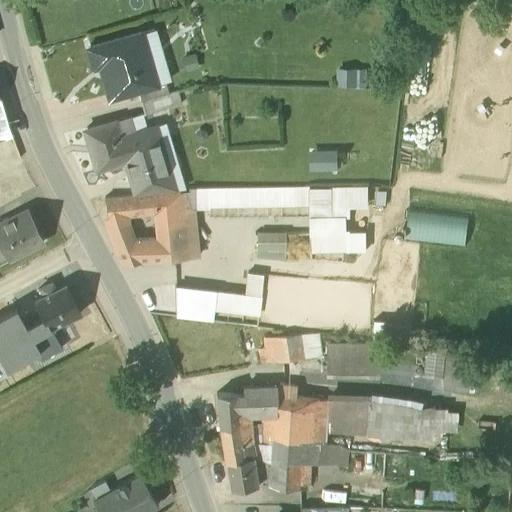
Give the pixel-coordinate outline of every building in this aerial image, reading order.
[(142,32),(88,49),(94,68),(100,66),(110,98),(139,89),(157,83),(142,32)] [(157,83),(139,89),(142,101),(168,94),(165,80),(157,83)] [(168,94),(142,101),(146,114),(172,106),(168,94)] [(0,101),(0,140),(11,136),(9,131),(0,101)] [(132,117),(117,122),(122,139),(137,135),(132,117)] [(117,121),(88,130),(96,156),(92,157),(96,172),(125,164),(129,162),(126,151),(122,139),(117,122),(117,121)] [(160,141),(126,151),(129,162),(125,164),(135,196),(175,190),(160,141)] [(337,152),(308,151),(308,170),(336,171),(337,152)] [(368,186),(310,187),(311,203),(311,218),(346,217),(351,217),(350,207),(369,206),(368,186)] [(311,203),(310,187),(189,190),(189,192),(191,210),(209,210),(209,205),(311,203)] [(197,259),(193,225),(191,210),(189,192),(148,196),(150,215),(156,214),(159,242),(150,243),(153,264),(197,259)] [(148,196),(105,201),(109,229),(123,265),(140,265),(153,264),(150,243),(134,244),(134,241),(128,227),(128,217),(150,215),(148,196)] [(405,211),(404,240),(463,242),(464,214),(405,211)] [(27,212),(0,225),(0,243),(1,246),(8,260),(9,261),(43,243),(27,212)] [(346,217),(311,218),(312,251),(347,250),(346,217)] [(285,250),(284,235),(259,235),(259,251),(285,250)] [(1,246),(0,246),(0,264),(8,260),(1,246)] [(242,294),(175,288),(173,320),(212,323),(214,309),(257,313),(261,275),(244,274),(242,294)] [(65,287),(55,292),(52,285),(40,291),(43,298),(35,302),(43,318),(50,332),(80,316),(65,287)] [(0,321),(0,357),(7,370),(38,353),(32,341),(25,328),(16,312),(0,321)] [(25,328),(32,341),(50,332),(43,318),(25,328)] [(313,334),(264,340),(267,363),(316,357),(313,334)] [(387,347),(334,346),(334,360),(386,359),(387,347)] [(452,350),(448,387),(458,388),(473,390),(477,353),(452,350)] [(276,389),(276,396),(296,398),(296,387),(276,384),(276,389)] [(244,394),(217,395),(220,427),(238,426),(239,430),(240,444),(252,443),(250,430),(248,415),(260,413),(274,414),(275,414),(276,396),(276,389),(244,390),(244,394)] [(329,407),(370,409),(371,396),(330,395),(329,401),(329,407)] [(296,398),(276,396),(275,414),(274,414),(273,431),(272,439),(309,442),(313,399),(296,398)] [(404,398),(371,396),(370,409),(368,433),(401,435),(404,398)] [(461,410),(404,398),(401,435),(443,440),(444,430),(459,432),(461,410)] [(329,401),(313,399),(309,442),(320,443),(325,444),(326,431),(329,407),(329,401)] [(370,409),(329,407),(326,431),(368,435),(368,433),(370,409)] [(252,443),(240,444),(239,430),(238,426),(220,427),(226,465),(228,464),(232,490),(258,486),(254,464),(253,458),(255,457),(252,443)] [(263,429),(250,430),(252,443),(263,444),(263,430),(263,429)] [(273,431),(263,430),(263,444),(272,444),(272,439),(273,431)] [(309,442),(272,439),(272,444),(271,458),(308,462),(309,442)] [(320,443),(309,442),(308,462),(309,462),(318,463),(320,443)] [(325,444),(320,443),(318,463),(337,465),(337,464),(338,444),(325,444)] [(349,451),(338,444),(337,464),(350,465),(349,451)] [(308,462),(271,458),(271,465),(270,486),(307,490),(309,462),(308,462)] [(271,465),(254,464),(258,486),(270,486),(271,465)] [(140,476),(93,503),(98,511),(150,511),(158,508),(140,476)]
